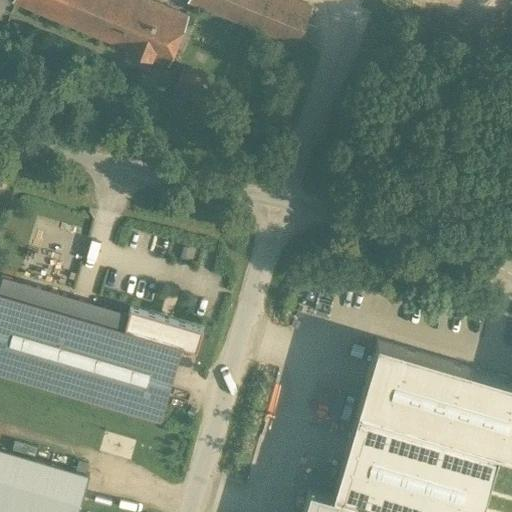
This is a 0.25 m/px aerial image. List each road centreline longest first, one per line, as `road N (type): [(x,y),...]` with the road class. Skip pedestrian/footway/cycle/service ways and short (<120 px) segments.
road 1 (unclassified): [(188,511),(270,235)]
road 2 (unclassified): [(279,203),(0,136)]
road 3 (unclassified): [(0,170),(270,235)]
road 4 (unclassified): [(270,235),(511,283)]
road 5 (unclassified): [(511,256),(279,203)]
